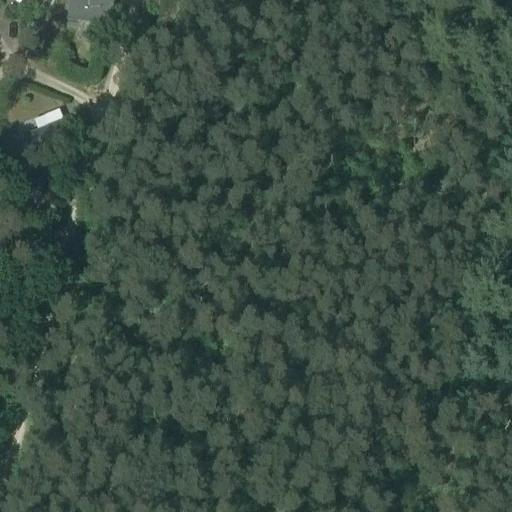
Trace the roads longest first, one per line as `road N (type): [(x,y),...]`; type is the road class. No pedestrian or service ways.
road 1 (track): [(0,487),(132,0)]
road 2 (track): [(358,0),(511,123)]
